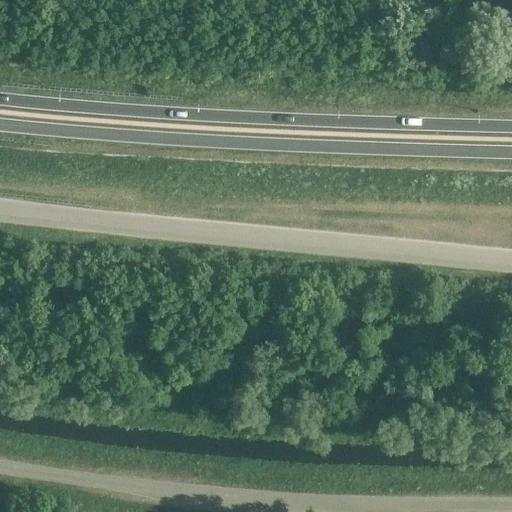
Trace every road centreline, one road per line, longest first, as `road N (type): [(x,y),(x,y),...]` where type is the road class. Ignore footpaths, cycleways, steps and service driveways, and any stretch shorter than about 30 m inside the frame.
road 1 (tertiary): [(0,208),(511,264)]
road 2 (unclassified): [(0,468),(185,496),(511,510)]
road 3 (secondary): [(0,125),(511,155)]
road 4 (secondary): [(511,129),(0,100)]
